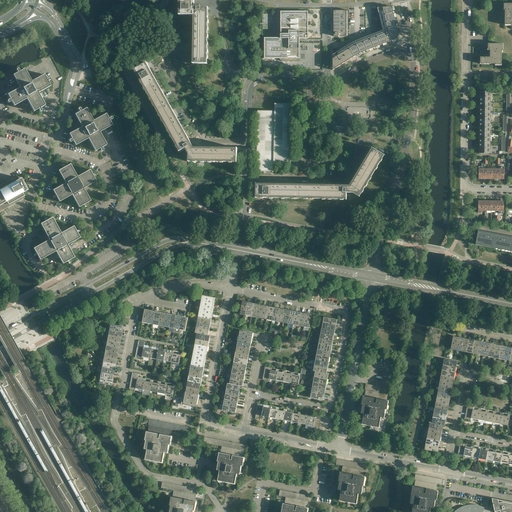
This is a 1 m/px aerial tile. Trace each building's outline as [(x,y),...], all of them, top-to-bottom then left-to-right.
[(180,16),(194,16),(194,3),(193,0),(180,0),(180,16)] [(193,64),(207,65),(207,64),(207,62),(207,60),(207,58),(208,17),(208,9),(201,8),(201,6),(198,6),(198,5),(197,5),(197,4),(196,3),(195,3),(194,3),(194,16),(194,57),(194,59),(193,61),(193,64)] [(505,26),(511,26),(511,25),(511,24),(511,4),(503,4),(503,11),(505,11),(505,26)] [(348,48),(338,54),(337,52),(333,55),(333,63),(336,68),(354,57),(357,56),(360,54),(366,51),(395,40),(396,39),(397,39),(397,38),(398,38),(398,37),(398,36),(398,35),(392,7),(381,8),(386,31),(362,40),(355,44),(348,48)] [(386,31),(381,8),(379,8),(378,9),(379,13),(383,31),(370,36),(362,39),(355,42),(353,43),(347,46),(337,52),(338,54),(348,48),(355,44),(362,40),(386,31)] [(308,11),(281,11),(281,38),(264,38),(264,58),(279,58),(282,61),(299,61),(299,39),(308,39),(308,38),(308,11)] [(346,11),(334,11),(335,11),(335,36),(334,36),(339,36),(346,36),(346,11)] [(490,58),(480,58),(480,65),(495,65),(495,66),(502,66),(502,54),(502,51),(503,51),(503,44),(483,44),(483,51),(490,51),(490,58)] [(147,63),(134,70),(135,70),(180,152),(179,152),(186,149),(189,154),(188,162),(189,162),(237,163),(237,151),(237,150),(237,149),(237,148),(237,149),(193,148),(190,142),(152,73),(147,64),(147,63)] [(13,75),(20,88),(31,81),(24,69),(19,72),(19,71),(19,70),(19,69),(18,69),(17,69),(17,70),(17,71),(17,72),(18,72),(13,75)] [(44,74),(31,81),(38,93),(51,86),(48,81),(49,81),(50,80),(50,79),(49,78),(48,78),(48,79),(47,80),(44,74)] [(38,93),(31,81),(20,88),(25,98),(28,99),(38,93)] [(7,95),(10,100),(11,101),(14,107),(24,101),(28,102),(31,108),(33,112),(38,109),(40,109),(45,106),(42,101),(38,93),(28,99),(25,98),(20,88),(7,95)] [(480,102),(490,103),(490,92),(480,92),(480,102)] [(490,113),(490,103),(480,102),(480,113),(490,113)] [(263,111),(257,111),(257,146),(257,149),(257,151),(256,172),(264,172),(265,172),(273,172),(273,164),(290,165),(290,161),(290,158),(291,104),(275,104),(274,111),(266,111),(264,111),(263,111)] [(79,111),(80,112),(75,114),(78,121),(80,124),(81,124),(79,129),(69,134),(72,139),(71,139),(70,139),(70,140),(69,140),(69,141),(70,141),(70,142),(71,142),(72,141),(75,146),(88,139),(95,151),(100,149),(100,150),(101,151),(102,151),(103,150),(103,149),(102,149),(101,148),(107,145),(100,132),(105,129),(112,125),(109,120),(110,120),(111,120),(112,119),(112,118),(111,118),(111,117),(110,117),(110,118),(109,118),(109,119),(106,114),(93,121),(86,108),(81,111),(81,110),(81,109),(80,109),(80,108),(79,108),(79,109),(78,109),(78,110),(79,110),(79,111)] [(480,123),(490,123),(490,113),(480,113),(480,123)] [(480,133),(490,133),(490,123),(480,123),(480,133)] [(479,144),(490,144),(490,133),(480,133),(479,144)] [(490,154),(490,144),(479,144),(479,154),(490,154)] [(256,184),(256,198),(346,200),(346,193),(353,193),(359,197),(360,197),(359,197),(384,156),(384,155),(372,148),(372,149),(350,186),(349,186),(343,186),(266,184),(256,184)] [(65,167),(64,166),(64,165),(63,164),(62,165),(62,166),(63,167),(64,168),(58,171),(61,176),(63,180),(62,180),(61,184),(62,185),(59,187),(53,190),(56,195),(55,196),(54,196),(53,196),(53,197),(53,198),(54,198),(55,198),(55,197),(56,197),(59,202),(72,195),(79,207),(84,205),(85,206),(84,206),(85,206),(85,207),(86,207),(87,207),(87,206),(87,205),(86,205),(85,204),(90,201),(86,194),(84,188),(90,185),(96,181),(93,176),(94,176),(95,176),(96,175),(96,174),(95,174),(95,173),(94,173),(94,174),(93,175),(90,170),(77,177),(70,164),(65,167)] [(10,183),(8,184),(8,182),(4,184),(5,185),(4,186),(0,188),(1,189),(0,189),(0,211),(25,198),(22,193),(27,191),(21,178),(14,182),(13,181),(10,183)] [(46,221),(40,224),(47,235),(47,236),(46,236),(45,241),(46,242),(44,242),(33,248),(36,254),(35,254),(34,254),(34,255),(34,256),(35,256),(36,256),(36,255),(37,255),(40,260),(50,254),(53,253),(56,251),(60,259),(63,264),(68,261),(68,262),(68,263),(69,263),(69,264),(70,264),(70,263),(71,263),(71,262),(70,262),(70,261),(69,260),(74,257),(71,251),(67,245),(69,244),(73,242),(80,238),(77,233),(78,232),(79,232),(80,232),(80,231),(80,230),(79,230),(78,230),(77,231),(76,231),(73,226),(61,233),(52,217),(47,220),(46,219),(46,218),(45,218),(44,218),(44,219),(44,220),(45,220),(46,221)] [(476,244),(484,245),(487,234),(478,233),(476,244)] [(493,247),(495,236),(487,234),(484,245),(493,247)] [(501,249),(503,238),(495,236),(493,247),(501,249)] [(509,250),(511,239),(503,238),(501,249),(509,250)] [(55,262),(48,266),(50,270),(57,267),(55,262)] [(245,314),(248,302),(242,301),(240,313),(245,314)] [(208,336),(209,330),(197,328),(196,333),(198,334),(210,336),(208,336)] [(143,357),(149,358),(151,350),(152,347),(144,345),(144,346),(143,349),(142,352),(142,356),(141,359),(143,359),(143,357)] [(149,358),(149,360),(150,361),(151,359),(156,360),(157,360),(158,351),(159,348),(152,347),(151,350),(149,358)] [(165,352),(166,352),(166,350),(164,349),(159,348),(158,351),(157,360),(156,360),(156,362),(158,362),(158,360),(164,361),(165,352)] [(163,363),(165,363),(165,361),(171,363),(173,354),(174,351),(171,351),(171,353),(169,353),(170,351),(166,350),(166,352),(165,352),(164,361),(163,363)] [(178,355),(173,354),(171,363),(171,365),(178,366),(181,353),(179,352),(178,355)] [(188,371),(191,371),(203,373),(204,368),(192,366),(189,365),(188,371)] [(278,372),(279,369),(276,369),(276,372),(271,371),(271,368),(270,371),(269,375),(269,378),(268,381),(270,381),(270,380),(276,381),(278,372)] [(276,381),(275,383),(278,383),(278,381),(283,382),(285,374),(286,371),(283,370),(283,373),(278,372),(276,381)] [(283,382),(283,384),(285,384),(285,383),(291,384),(293,375),(293,372),(291,372),(291,375),(285,374),(283,382)] [(298,376),(293,375),(291,384),(290,386),(292,386),(293,384),(298,385),(301,374),(298,373),(298,376)] [(145,381),(145,379),(143,378),(142,381),(137,380),(137,381),(136,384),(136,387),(135,390),(137,391),(137,389),(143,390),(145,381)] [(145,381),(143,390),(142,392),(144,392),(144,390),(150,391),(152,382),(152,383),(153,380),(150,380),(150,382),(145,381)] [(160,384),(160,382),(158,381),(157,383),(152,383),(152,382),(150,391),(150,393),(152,394),(152,392),(158,393),(159,384),(160,384)] [(159,384),(158,393),(157,395),(159,395),(159,393),(165,394),(167,385),(167,383),(165,382),(165,385),(160,384),(159,384)] [(167,385),(165,394),(165,396),(166,396),(172,398),(175,384),(172,384),(172,386),(167,385)] [(365,390),(364,397),(363,397),(362,401),(363,401),(362,405),(362,409),(363,410),(362,414),(364,414),(363,421),(362,423),(362,424),(366,425),(366,424),(375,425),(374,426),(379,427),(379,426),(381,417),(382,418),(383,413),(384,414),(385,410),(386,405),(387,406),(387,405),(388,402),(388,401),(387,401),(388,394),(389,395),(390,388),(379,386),(376,399),(375,405),(374,404),(375,399),(377,386),(365,384),(364,390),(365,390)] [(196,408),(198,400),(186,398),(182,398),(181,405),(196,408)] [(262,411),(261,415),(261,418),(263,418),(263,417),(269,418),(268,420),(269,420),(271,409),(271,406),(263,405),(263,408),(262,411)] [(276,421),(278,410),(279,408),(276,407),(276,410),(271,409),(269,420),(270,420),(270,418),(276,419),(276,421)] [(472,419),(478,420),(480,411),(481,409),(478,409),(478,411),(473,410),(473,408),(472,411),(472,414),(471,417),(471,421),(472,421),(472,419)] [(283,423),(285,412),(286,409),(283,409),(283,411),(278,410),(276,421),(277,421),(278,420),(283,421),(283,422),(283,423)] [(291,424),(293,413),(293,411),(291,410),(290,413),(285,412),(283,423),(285,423),(285,421),(291,422),(290,424),(291,424)] [(480,421),(485,422),(486,422),(487,413),(488,413),(488,411),(485,410),(485,412),(480,411),(478,420),(478,422),(479,422),(480,421)] [(495,414),(495,412),(493,411),(493,414),(488,413),(487,413),(486,422),(485,422),(485,424),(487,424),(487,422),(493,423),(495,414)] [(298,425),(300,415),(301,412),(298,412),(298,414),(293,413),(291,424),(292,424),(293,423),(298,424),(298,425)] [(306,427),(308,416),(308,414),(306,413),(305,416),(300,415),(298,425),(300,426),(300,424),(306,425),(305,427),(306,427)] [(493,423),(492,425),(494,425),(494,423),(500,425),(501,425),(502,416),(503,413),(500,413),(500,415),(495,414),(493,423)] [(501,425),(500,425),(500,427),(502,427),(502,425),(508,426),(510,415),(508,414),(507,417),(502,416),(501,425)] [(315,418),(316,415),(313,415),(313,417),(308,416),(306,427),(307,427),(307,426),(313,427),(313,428),(314,425),(314,422),(315,418)] [(149,425),(148,432),(147,432),(146,436),(147,436),(146,440),(146,444),(147,445),(146,449),(148,450),(146,459),(150,460),(150,459),(158,461),(158,462),(162,462),(163,461),(165,453),(166,453),(167,449),(168,449),(169,445),(170,441),(171,441),(172,437),(171,436),(172,430),(190,433),(191,427),(162,422),(160,434),(159,439),(159,440),(157,440),(157,439),(158,434),(159,434),(161,422),(149,419),(148,425),(149,425)] [(234,443),(204,437),(203,443),(222,447),(220,453),(219,453),(219,457),(220,458),(219,462),(218,466),(219,466),(218,470),(220,471),(218,480),(218,481),(222,481),(223,480),(231,482),(230,483),(235,484),(235,483),(237,474),(239,474),(239,470),(240,470),(241,466),(242,462),(243,462),(244,458),(243,458),(244,451),(245,451),(246,445),(235,443),(232,456),(233,456),(231,461),(230,461),(231,455),(234,443)] [(471,459),(473,449),(474,446),(471,445),(471,448),(466,447),(466,448),(465,451),(464,454),(464,458),(465,458),(465,456),(471,457),(471,459)] [(478,461),(480,450),(481,447),(478,447),(478,449),(473,449),(471,459),(472,460),(473,458),(478,459),(478,461)] [(486,462),(488,451),(488,449),(486,448),(485,451),(480,450),(478,461),(480,461),(480,459),(486,460),(485,462),(486,462)] [(493,464),(495,453),(496,450),(493,450),(493,452),(488,451),(486,462),(487,462),(487,461),(493,462),(493,464)] [(500,465),(503,454),(503,452),(500,451),(500,454),(495,453),(493,464),(494,464),(495,462),(500,463),(500,465)] [(508,467),(510,456),(510,453),(508,453),(507,455),(503,454),(500,465),(502,465),(502,463),(508,464),(507,466),(508,467)] [(336,459),(335,465),(342,466),(341,473),(340,473),(339,477),(340,477),(340,481),(339,486),(340,486),(339,490),(341,491),(339,500),(339,501),(344,501),(352,502),(352,503),(356,504),(356,503),(358,494),(360,494),(360,490),(361,490),(362,486),(363,482),(364,482),(365,478),(364,477),(365,471),(366,471),(367,465),(355,463),(353,475),(353,476),(352,481),(350,481),(351,475),(354,463),(336,459)] [(415,480),(414,487),(413,487),(412,491),(413,491),(412,495),(411,500),(413,500),(412,504),(414,504),(411,511),(429,511),(431,508),(432,508),(433,504),(434,504),(435,500),(436,496),(437,496),(438,492),(436,491),(438,485),(445,486),(446,480),(428,477),(426,489),(425,495),(423,495),(424,489),(425,489),(427,477),(415,474),(414,480),(415,480)] [(184,498),(186,487),(162,482),(161,488),(174,490),(172,497),(171,497),(170,501),(171,501),(171,505),(170,509),(171,510),(170,511),(192,511),(193,510),(195,510),(196,510),(193,509),(194,506),(195,506),(196,502),(195,501),(196,495),(197,495),(199,489),(187,487),(185,498),(184,504),(182,503),(183,498),(184,498)] [(280,490),(279,496),(286,497),(284,504),(283,504),(283,508),(284,508),(282,511),(307,511),(308,509),(307,509),(308,502),(309,502),(310,496),(299,494),(296,506),(297,507),(295,511),(293,511),(295,506),(297,494),(280,490)] [(498,500),(492,498),(494,511),(495,511),(500,511),(504,511),(505,511),(511,511),(511,503),(503,502),(499,503),(498,500)]
